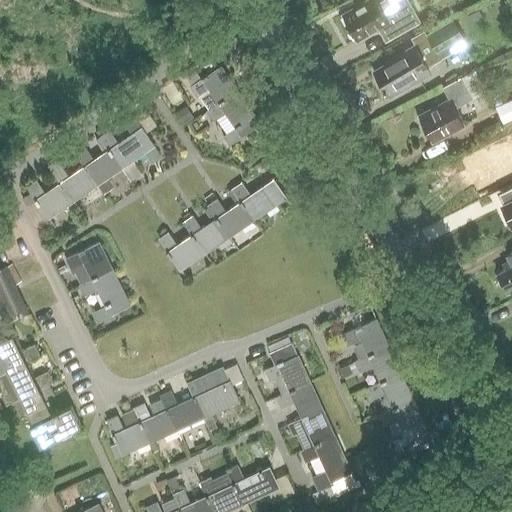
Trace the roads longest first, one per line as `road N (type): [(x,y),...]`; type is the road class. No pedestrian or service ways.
road 1 (residential): [(253,19),(33,157),(18,181),(23,216),(95,366),(125,390),(407,276)]
road 2 (unclassified): [(407,276),(253,19)]
road 3 (unclassified): [(511,478),(467,377),(407,276)]
